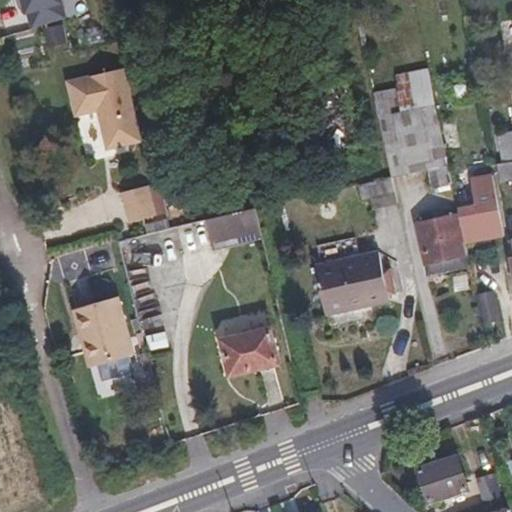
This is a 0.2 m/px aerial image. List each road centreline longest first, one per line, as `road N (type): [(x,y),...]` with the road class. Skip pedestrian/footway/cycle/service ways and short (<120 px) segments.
road 1 (primary): [(325,445),(511,371)]
road 2 (primary): [(161,511),(325,445)]
